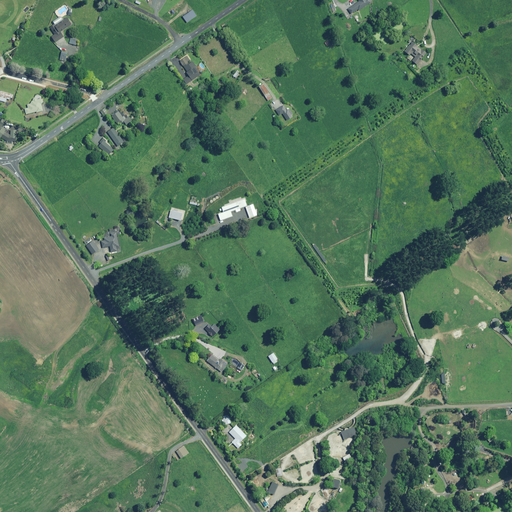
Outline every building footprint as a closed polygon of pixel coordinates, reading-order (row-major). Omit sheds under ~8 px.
[(358,0),(359,1),(348,9),(351,14),(358,9),(359,11),(371,2),(369,0),(358,0)] [(196,16),(192,10),(183,17),(187,23),(196,16)] [(71,24),(67,17),(63,20),(60,16),(53,21),(55,24),(50,27),(55,34),(51,37),(55,43),(64,37),(60,32),(71,24)] [(427,53),(413,41),(404,51),(409,55),(411,53),(415,57),(412,61),(417,65),(427,53)] [(68,53),(62,51),(60,60),(66,61),(68,53)] [(190,60),(187,56),(180,61),(187,72),(186,72),(188,75),(183,79),(186,84),(201,74),(190,60)] [(272,98),(263,84),(259,87),(268,101),(272,98)] [(13,95),(0,91),(0,100),(6,102),(7,99),(10,100),(11,98),(12,98),(13,95)] [(41,99),(40,99),(37,100),(36,98),(33,99),(33,101),(32,101),(31,104),(27,105),(28,108),(25,109),(26,114),(36,112),(36,113),(42,111),(41,104),(42,103),(42,102),(43,102),(43,101),(42,100),(42,99),(41,99)] [(286,110),(283,106),(276,110),(279,115),(282,113),(287,120),(292,117),(287,109),(286,110)] [(125,115),(125,116),(122,112),(120,113),(118,111),(111,115),(118,125),(123,121),(126,125),(132,120),(129,116),(127,118),(125,115)] [(17,130),(11,129),(11,134),(9,134),(5,131),(6,129),(2,127),(0,130),(0,137),(1,138),(1,137),(7,141),(7,143),(12,143),(12,141),(16,141),(17,130)] [(123,142),(113,128),(107,132),(118,146),(123,142)] [(106,141),(103,138),(99,142),(101,143),(98,146),(109,155),(113,149),(105,142),(106,141)] [(244,199),(224,206),(221,207),(223,212),(218,214),(218,216),(220,221),(233,216),(231,212),(247,206),(247,205),(244,199)] [(185,211),(172,208),(171,210),(169,217),(181,220),(183,220),(185,211)] [(119,246),(116,233),(111,234),(111,236),(104,238),(105,240),(101,241),(102,248),(110,246),(111,252),(117,251),(116,247),(119,246)] [(99,250),(93,241),(86,245),(92,254),(99,250)] [(277,362),(276,360),(277,359),(273,353),(268,356),(272,362),(274,364),(277,362)] [(216,356),(212,354),(207,361),(221,372),(228,364),(221,359),(219,361),(215,358),(216,356)] [(226,417),(226,416),(223,417),(224,419),(222,420),(223,424),(225,423),(226,425),(231,423),(229,417),(226,417)] [(246,436),(236,425),(229,432),(235,439),(232,442),(238,448),(241,445),(239,443),(246,436)] [(355,431),(354,427),(341,432),(344,440),(356,435),(354,431),(355,431)] [(189,453),(184,446),(176,451),(181,458),(189,453)] [(338,488),(340,480),(333,479),(331,487),(338,488)] [(278,485),(272,482),(268,492),(273,494),(278,485)]
